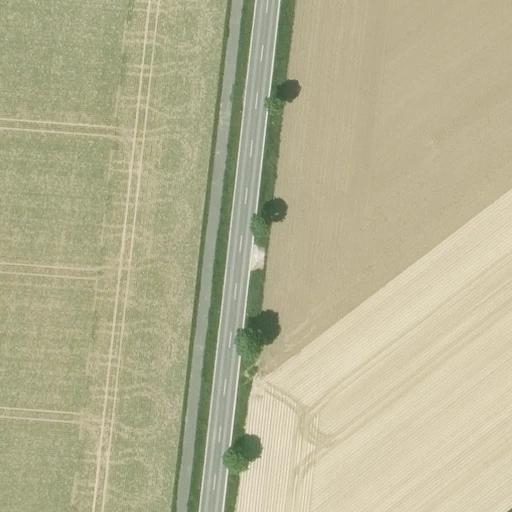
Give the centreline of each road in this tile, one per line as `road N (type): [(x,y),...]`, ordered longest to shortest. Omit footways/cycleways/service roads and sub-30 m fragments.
road 1 (tertiary): [(209,511),(266,0)]
road 2 (track): [(179,511),(236,0)]
